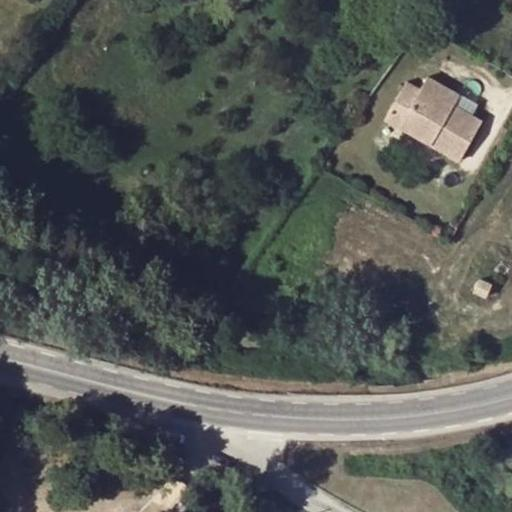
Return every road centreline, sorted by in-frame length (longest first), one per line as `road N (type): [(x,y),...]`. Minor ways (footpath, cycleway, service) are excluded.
road 1 (secondary): [(511,399),(403,419),(237,416)]
road 2 (secondary): [(237,416),(0,356)]
road 3 (unknown): [(0,299),(115,314),(186,309)]
road 4 (unclassified): [(237,416),(246,456),(323,511)]
